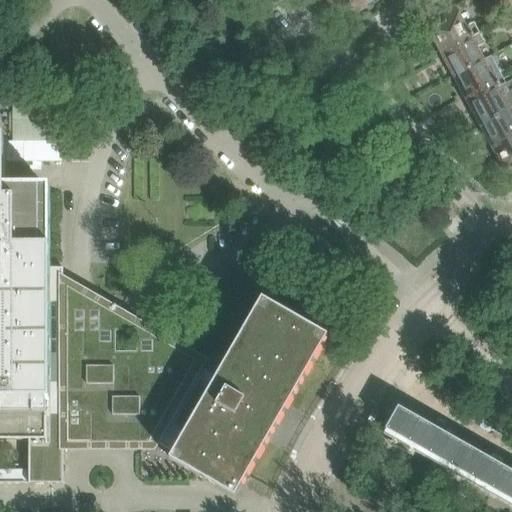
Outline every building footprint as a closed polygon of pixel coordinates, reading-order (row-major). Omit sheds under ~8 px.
[(364,0),(325,0),(334,16),(347,9),(351,17),(368,7),(364,0)] [(511,0),(500,0),(511,20),(511,0)] [(436,16),(440,22),(441,24),(428,31),(441,54),(479,34),(474,24),(466,28),(454,6),(436,16)] [(441,54),(453,77),(484,61),(477,47),(484,43),(479,34),(441,54)] [(484,61),(453,77),(465,101),(481,92),(483,95),(499,87),(497,83),(504,80),(499,70),(491,57),(484,61)] [(481,92),(465,101),(466,102),(467,104),(471,111),(472,113),(480,127),(511,109),(511,96),(510,93),(511,93),(506,83),(499,87),(483,95),(481,92)] [(0,484),(64,484),(64,452),(64,439),(65,439),(66,440),(66,442),(67,444),(68,445),(69,446),(71,447),(72,447),(74,447),(76,447),(77,447),(79,446),(80,445),(81,444),(82,442),(83,441),(83,439),(150,439),(160,444),(174,452),(218,377),(203,369),(193,363),(113,363),(83,345),(83,344),(84,342),(84,340),(83,339),(83,337),(82,336),(81,335),(79,334),(78,333),(76,332),(74,332),(73,333),(71,333),(70,334),(69,335),(68,337),(63,334),(63,277),(63,269),(46,269),(46,190),(4,190),(4,162),(62,162),(62,101),(62,100),(13,100),(13,142),(0,142),(0,484)] [(511,109),(480,127),(492,150),(511,139),(511,109)] [(511,139),(492,150),(505,174),(511,169),(511,139)] [(174,452),(169,460),(193,474),(235,499),(248,475),(327,338),(314,330),(316,327),(316,326),(315,326),(313,330),(304,324),(262,300),(260,303),(231,353),(218,377),(174,452)] [(386,431),(383,435),(394,441),(415,453),(511,508),(511,472),(398,408),(386,431)]
